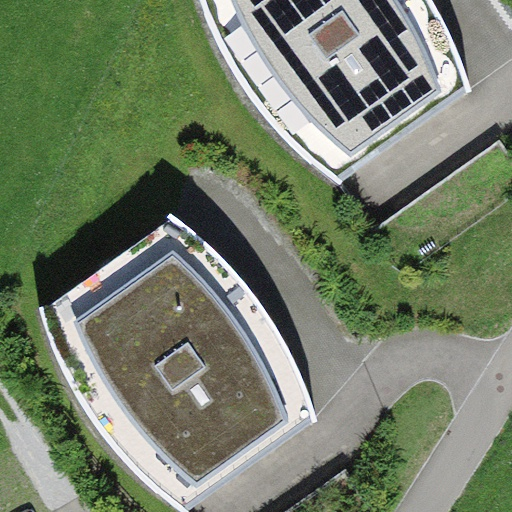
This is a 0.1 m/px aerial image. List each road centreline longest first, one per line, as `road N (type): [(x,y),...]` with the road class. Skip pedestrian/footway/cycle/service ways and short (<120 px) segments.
road 1 (residential): [(424,511),(511,374)]
road 2 (track): [(69,508),(0,398)]
